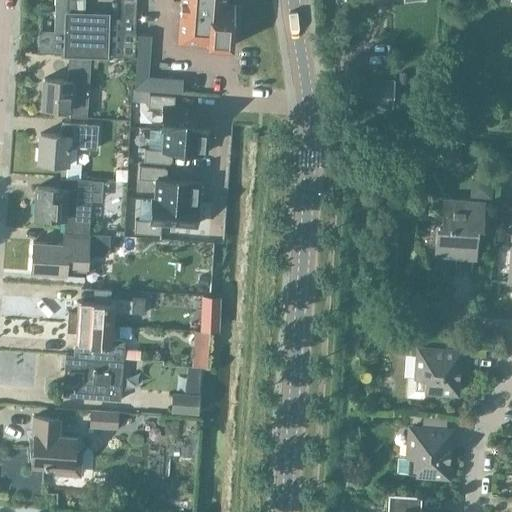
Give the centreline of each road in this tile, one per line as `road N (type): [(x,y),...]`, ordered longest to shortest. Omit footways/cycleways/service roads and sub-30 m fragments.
road 1 (tertiary): [(283,511),(310,160),(294,0)]
road 2 (residential): [(472,511),(476,447),(511,378)]
